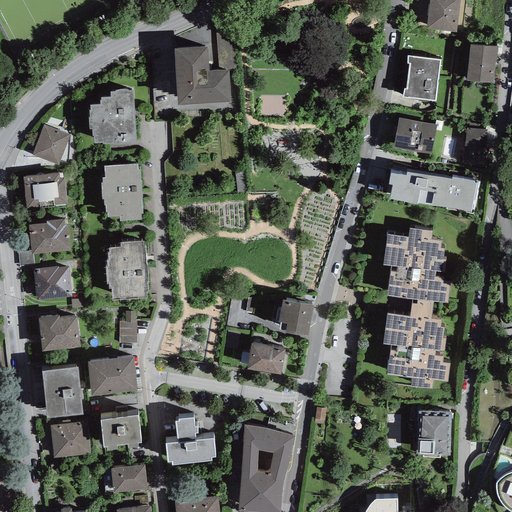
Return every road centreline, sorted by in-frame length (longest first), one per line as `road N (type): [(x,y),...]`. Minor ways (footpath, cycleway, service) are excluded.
road 1 (residential): [(511,0),(494,203),(447,511)]
road 2 (residential): [(310,412),(335,260),(374,120),(390,0)]
road 3 (residential): [(0,220),(34,511)]
road 4 (secondary): [(226,0),(79,67),(33,105),(0,152)]
road 5 (residential): [(158,148),(169,309),(153,377)]
road 6 (residential): [(153,377),(310,412)]
road 7 (residential): [(153,377),(163,511)]
